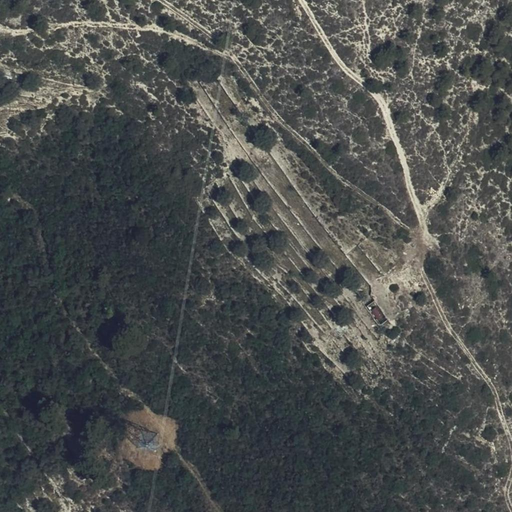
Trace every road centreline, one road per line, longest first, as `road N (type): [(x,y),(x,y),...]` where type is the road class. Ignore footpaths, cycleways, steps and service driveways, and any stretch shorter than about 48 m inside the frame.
road 1 (track): [(424,244),(316,153),(236,57),(160,0)]
road 2 (track): [(301,0),(339,63),(383,102),(424,244)]
road 3 (track): [(236,57),(148,27),(0,28)]
road 4 (track): [(424,244),(432,296),(493,383),(511,434)]
